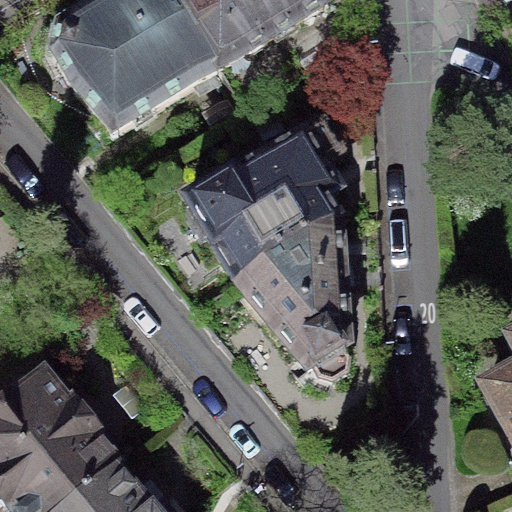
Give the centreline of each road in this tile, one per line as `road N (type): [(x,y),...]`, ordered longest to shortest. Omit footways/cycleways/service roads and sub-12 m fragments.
road 1 (residential): [(428,511),(401,6)]
road 2 (residential): [(322,511),(0,123)]
road 3 (residential): [(511,119),(464,39),(441,18),(401,6)]
